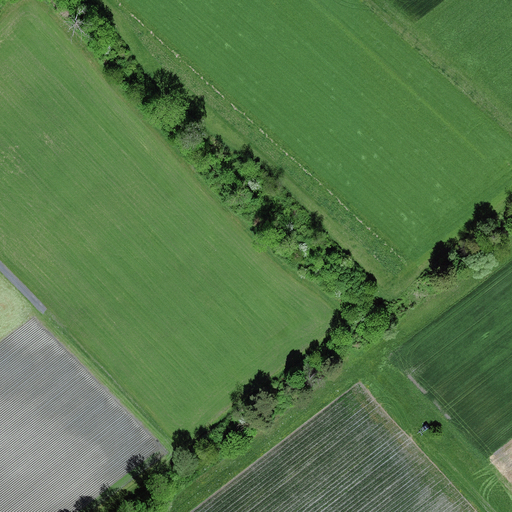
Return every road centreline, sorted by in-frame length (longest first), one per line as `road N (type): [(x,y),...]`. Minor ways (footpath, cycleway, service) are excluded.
road 1 (track): [(369,0),(511,128)]
road 2 (track): [(496,511),(377,382)]
